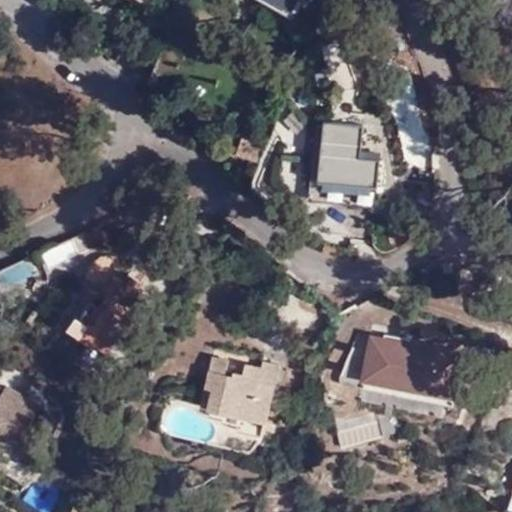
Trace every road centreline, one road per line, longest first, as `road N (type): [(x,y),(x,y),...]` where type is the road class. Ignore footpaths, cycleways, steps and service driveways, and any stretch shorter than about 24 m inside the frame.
road 1 (residential): [(154,132),(326,279),(416,264)]
road 2 (residential): [(416,264),(454,153),(407,0)]
road 3 (residential): [(0,257),(72,223),(154,132)]
road 4 (residential): [(21,0),(154,132)]
